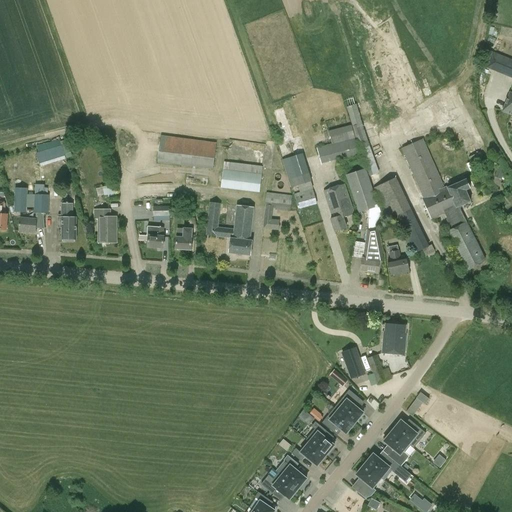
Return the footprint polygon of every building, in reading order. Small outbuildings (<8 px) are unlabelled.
[(511,60),(503,56),(496,72),(511,78),(511,60)] [(501,112),(511,116),(511,94),(510,94),(501,112)] [(431,245),(428,246),(411,210),(396,178),(383,184),(362,124),(356,105),(347,108),(352,128),(374,189),(373,189),(386,217),(394,214),(396,217),(414,255),(423,251),(425,257),(435,252),(431,245)] [(359,155),(352,129),(329,135),(330,145),(316,149),(320,165),(359,155)] [(216,143),(161,136),(157,163),(213,170),(216,143)] [(69,139),(60,142),(66,159),(72,157),(69,146),(71,146),(69,139)] [(431,220),(444,214),(452,230),(445,233),(465,273),(486,260),(467,222),(466,222),(459,208),(470,203),(465,191),(469,190),(466,181),(447,189),(446,189),(445,189),(423,140),(401,149),(424,199),(422,200),(431,220)] [(66,159),(60,142),(60,141),(37,146),(38,152),(36,153),(40,167),(66,159)] [(282,161),(291,189),(312,182),(303,154),(282,161)] [(221,189),(259,194),(263,167),(224,162),(221,189)] [(378,207),(366,169),(346,176),(358,214),(378,207)] [(346,229),(343,218),(354,214),(344,184),(323,191),(332,219),(331,220),(335,232),(346,229)] [(35,185),(33,213),(48,214),(49,195),(44,195),(44,185),(35,185)] [(109,187),(109,186),(103,187),(105,196),(107,195),(108,199),(117,198),(116,193),(115,193),(114,186),(109,187)] [(27,189),(14,188),(13,212),(26,213),(27,189)] [(312,189),(294,194),(298,210),(317,204),(312,189)] [(263,229),(279,231),(280,220),(271,219),(273,206),(275,206),(274,211),(290,212),(292,195),(266,193),(264,205),(265,205),(263,229)] [(236,206),(234,229),(218,227),(221,204),(189,200),(193,212),(208,213),(206,236),(230,239),(229,254),(250,256),(252,241),(250,239),(254,208),(236,206)] [(76,218),(73,218),(73,204),(61,204),(61,218),(58,218),(58,228),(62,228),(61,240),(68,240),(68,243),(74,243),(74,240),(76,240),(76,218)] [(170,221),(169,207),(155,207),(155,221),(170,221)] [(116,218),(111,218),(111,209),(94,209),(94,219),(99,220),(99,243),(116,243),(116,218)] [(191,218),(191,211),(182,210),(182,218),(189,219),(190,226),(196,226),(195,219),(191,218)] [(35,233),(36,220),(20,219),(19,232),(35,233)] [(377,274),(379,262),(384,262),(377,227),(376,227),(374,223),(368,224),(368,229),(367,229),(363,259),(362,259),(360,271),(377,274)] [(164,237),(163,237),(164,227),(160,227),(160,228),(148,227),(147,236),(148,236),(147,248),(163,249),(164,237)] [(191,251),(192,239),(192,229),(177,228),(175,250),(191,251)] [(406,258),(401,259),(399,250),(398,251),(397,245),(388,247),(389,253),(391,261),(387,262),(390,276),(409,272),(406,258)] [(385,325),(385,332),(384,332),(382,354),(404,356),(406,335),(405,334),(406,327),(385,325)] [(355,348),(342,353),(351,379),(365,374),(355,348)] [(371,387),(376,385),(377,386),(386,382),(392,380),(388,369),(383,371),(377,355),(367,359),(373,375),(367,377),(371,387)] [(329,376),(343,387),(348,381),(334,370),(329,376)] [(349,392),(335,408),(354,425),(363,414),(353,406),(358,400),(349,392)] [(413,416),(428,397),(421,392),(406,411),(413,416)] [(346,435),(354,425),(335,408),(322,424),(332,432),(336,427),(346,435)] [(309,414),(317,420),(321,415),(313,409),(309,414)] [(400,421),(392,432),(408,446),(413,440),(418,443),(425,434),(416,427),(412,431),(400,421)] [(306,441),(309,443),(325,457),(334,446),(322,436),(326,432),(315,423),(311,428),(314,430),(306,441)] [(403,452),(408,446),(392,432),(383,442),(393,451),(388,457),(401,467),(409,457),(403,452)] [(279,445),(288,450),(292,444),(283,439),(279,445)] [(317,467),(325,457),(309,443),(300,454),(296,450),(292,455),(301,462),(305,457),(317,467)] [(440,454),(433,462),(440,469),(447,461),(440,454)] [(363,466),(380,480),(381,479),(384,482),(392,471),(373,455),(363,466)] [(275,472),(277,474),(278,474),(298,490),(306,480),(294,470),(298,465),(288,457),(275,472)] [(380,480),(363,466),(355,476),(366,484),(358,493),(365,499),(371,496),(376,491),(373,489),(380,480)] [(289,501),(298,490),(278,474),(273,480),(269,476),(261,486),(273,496),(277,491),(289,501)] [(260,502),(253,511),(254,511),(274,511),(264,505),(268,500),(257,493),(254,498),(260,502)] [(372,499),(368,506),(377,510),(381,503),(372,499)] [(422,502),(417,507),(422,511),(426,511),(431,506),(423,500),(422,502)]
